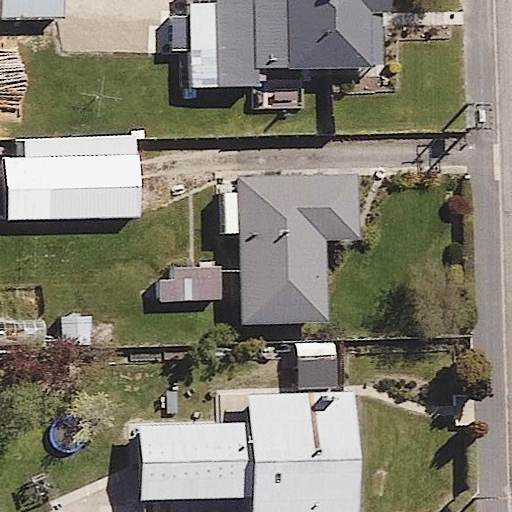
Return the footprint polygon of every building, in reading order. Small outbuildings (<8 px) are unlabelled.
[(59,0),(0,0),(0,19),(61,17),(59,0)] [(146,24),(146,33),(158,33),(158,51),(208,50),(208,71),(377,67),(376,13),(385,13),(384,0),(253,0),(253,1),(184,2),(184,8),(161,8),(161,24),(146,24)] [(134,154),(0,155),(0,221),(135,220),(134,154)] [(239,234),(242,322),(322,319),(320,239),(352,238),(350,179),(234,183),(234,192),(214,192),(215,235),(239,234)] [(215,272),(160,273),(160,301),(216,300),(215,272)] [(236,423),(125,426),(127,498),(240,496),(240,511),(349,511),(347,392),(235,395),(236,423)]
